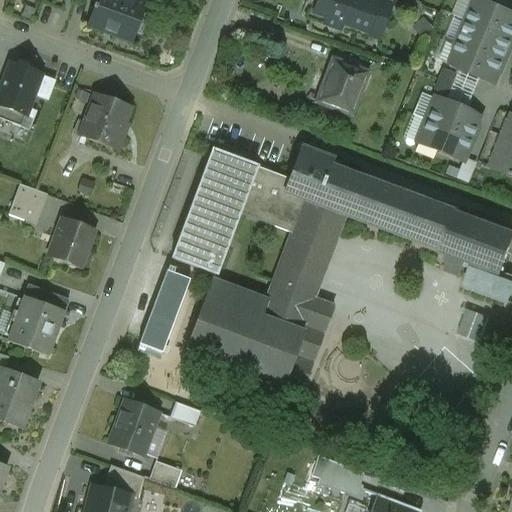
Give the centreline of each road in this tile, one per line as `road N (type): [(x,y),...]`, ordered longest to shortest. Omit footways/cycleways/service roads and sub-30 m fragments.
road 1 (residential): [(33,511),(186,97)]
road 2 (residential): [(0,28),(186,97)]
